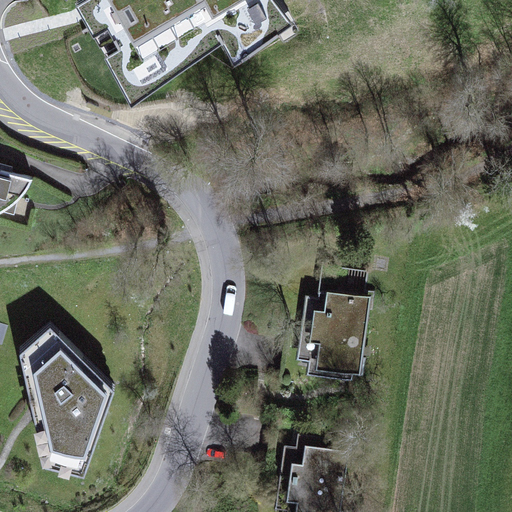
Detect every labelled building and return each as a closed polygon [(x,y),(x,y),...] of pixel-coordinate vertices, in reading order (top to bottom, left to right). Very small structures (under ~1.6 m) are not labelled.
[(95,0),(81,9),(133,103),(225,41),(236,63),(287,25),(268,0),(95,0)] [(33,179),(0,169),(0,210),(3,210),(21,195),(33,179)] [(372,303),(311,295),(302,368),(362,375),(372,303)] [(118,393),(51,319),(20,348),(33,415),(43,469),(85,480),(118,393)] [(339,511),(350,455),(290,444),(277,511),(339,511)]
